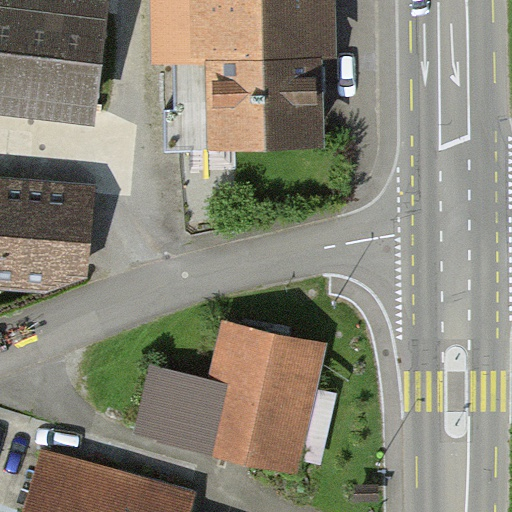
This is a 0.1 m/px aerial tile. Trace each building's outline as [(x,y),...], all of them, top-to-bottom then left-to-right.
[(212,0),(217,139),(314,136),(309,0),(212,0)] [(0,86),(91,95),(99,16),(0,6),(0,86)] [(98,202),(0,193),(0,269),(91,277),(98,202)] [(136,435),(294,468),(316,362),(222,342),(211,393),(148,380),(136,435)] [(136,511),(50,489),(43,511),(136,511)]
